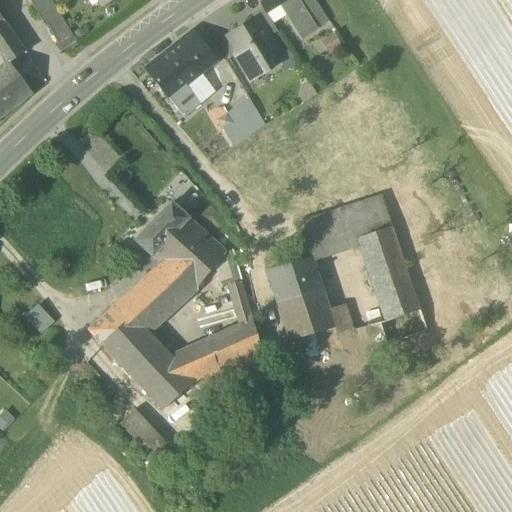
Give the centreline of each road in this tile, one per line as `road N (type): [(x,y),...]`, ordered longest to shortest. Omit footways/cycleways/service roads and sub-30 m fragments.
road 1 (secondary): [(0,173),(83,84),(196,0)]
road 2 (unknown): [(0,253),(110,377)]
